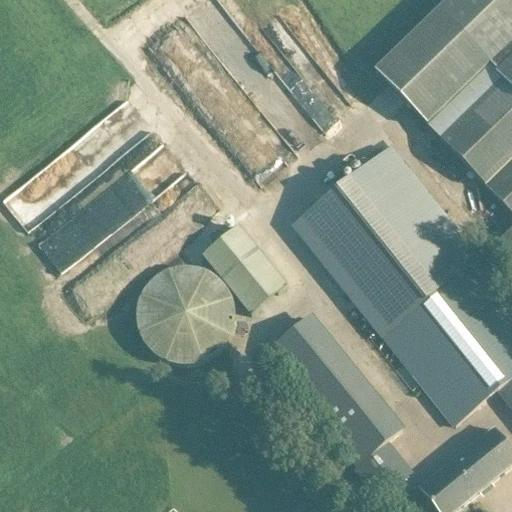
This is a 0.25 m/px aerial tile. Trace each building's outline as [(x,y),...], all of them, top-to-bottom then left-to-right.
[(511,0),(452,0),(376,75),(441,143),(486,190),(511,216),(511,233),(489,256),(511,279),(511,0)] [(121,126),(9,203),(36,242),(67,221),(95,261),(136,232),(122,212),(181,172),(159,141),(140,153),(121,126)] [(391,149),(291,231),(381,342),(384,340),(423,389),(414,397),(419,403),(428,395),(456,430),(499,396),(511,412),(511,314),(474,267),(482,260),(391,149)] [(288,289),(240,229),(203,258),(252,319),(288,289)] [(67,279),(91,263),(73,236),(49,252),(67,279)] [(194,369),(204,366),(212,362),(220,355),(227,348),(232,339),(234,331),(236,322),(236,314),(234,307),(231,299),(226,291),(220,283),(212,277),(203,273),(193,271),(183,270),(174,271),(166,274),(159,278),(152,283),(147,289),(142,297),(138,305),(136,315),(136,325),(139,335),(142,344),(148,352),(154,358),(161,363),(168,366),(176,369),(185,369),(194,369)] [(264,357),(357,471),(402,435),(309,321),(264,357)] [(249,430),(264,416),(240,391),(225,405),(249,430)] [(219,418),(232,435),(241,428),(227,411),(219,418)] [(436,511),(459,511),(511,470),(511,452),(495,432),(420,492),(436,511)] [(357,471),(357,472),(381,502),(382,501),(404,483),(408,479),(384,449),(357,471)]
